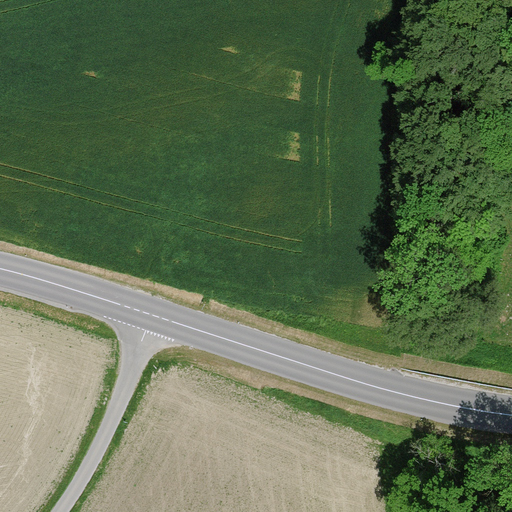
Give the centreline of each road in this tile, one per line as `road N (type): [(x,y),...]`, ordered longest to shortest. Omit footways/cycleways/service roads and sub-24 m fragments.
road 1 (secondary): [(511,416),(381,391),(149,314)]
road 2 (unclassified): [(149,314),(117,407),(58,511)]
road 3 (secondary): [(149,314),(0,268)]
